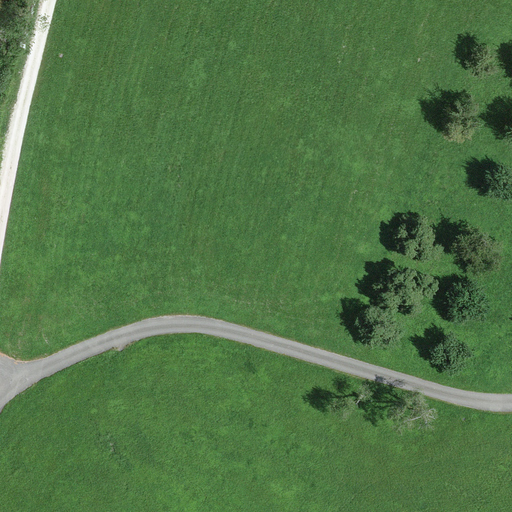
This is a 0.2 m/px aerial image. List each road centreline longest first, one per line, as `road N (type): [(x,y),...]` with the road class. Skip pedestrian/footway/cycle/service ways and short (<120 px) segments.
road 1 (track): [(0,392),(130,331),(193,323),(458,397),(511,402)]
road 2 (track): [(50,0),(0,224)]
